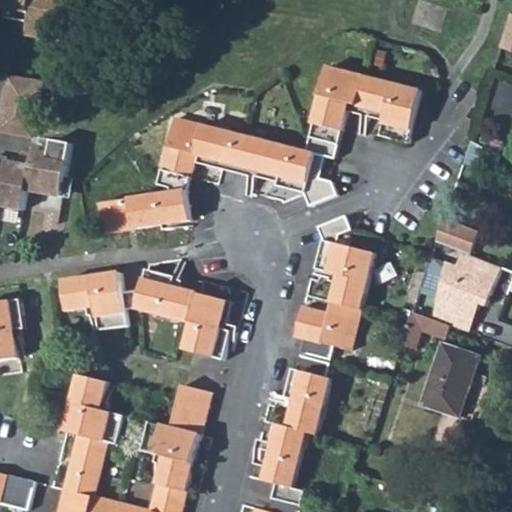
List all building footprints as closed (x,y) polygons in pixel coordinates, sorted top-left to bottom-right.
[(6,0),(4,10),(30,15),(25,38),(61,45),(70,0),(6,0)] [(511,15),(501,49),(511,52),(511,15)] [(177,121),(164,171),(161,186),(172,189),(172,194),(104,206),(106,218),(108,234),(166,225),(193,221),(189,192),(193,178),(198,156),(224,163),(259,172),(281,178),(279,188),(306,195),(312,208),(340,197),(335,183),(323,180),(327,159),(339,161),(346,128),(352,105),(362,108),(388,114),(386,123),(382,137),(412,144),(424,92),(330,69),(316,126),(309,153),(177,121)] [(0,113),(0,134),(33,141),(34,136),(42,101),(45,84),(7,76),(0,113)] [(511,86),(507,84),(497,108),(511,114),(511,86)] [(0,210),(0,209),(25,213),(29,193),(64,200),(69,177),(74,147),(55,143),(51,162),(28,157),(26,168),(21,168),(9,165),(9,162),(2,161),(0,169),(0,210)] [(500,154),(477,145),(472,163),(495,171),(500,154)] [(333,314),(305,307),(298,336),(307,339),(304,353),(333,360),(336,348),(354,353),(364,312),(378,256),(341,246),(342,237),(355,231),(349,216),(320,227),(326,242),(319,272),(341,277),(340,280),(333,314)] [(503,269),(464,254),(459,268),(447,263),(447,264),(432,259),(421,293),(436,298),(429,318),(448,324),(472,333),(482,306),(489,308),(503,269)] [(145,290),(140,310),(183,321),(195,323),(188,351),(192,352),(226,361),(233,333),(224,330),(230,302),(201,295),(175,289),(178,278),(150,271),(145,290)] [(98,309),(102,331),(130,327),(128,311),(125,292),(122,275),(86,280),(66,283),(70,312),(98,309)] [(125,292),(128,311),(133,310),(140,310),(145,290),(134,291),(125,292)] [(0,361),(21,359),(18,330),(27,329),(22,301),(0,303),(0,361)] [(443,338),(448,324),(429,318),(415,312),(411,323),(410,326),(424,332),(443,338)] [(424,332),(410,326),(404,346),(417,350),(424,332)] [(424,406),(443,412),(457,417),(461,418),(470,391),(472,391),(483,358),(445,345),(424,406)] [(269,511),(259,509),(258,511),(302,511),(307,491),(296,489),(310,433),(320,436),(334,380),(329,378),(332,366),(302,358),(299,371),(295,370),(288,399),(298,401),(291,428),(280,425),(267,481),(278,484),(271,511),(269,511)] [(67,491),(62,511),(122,511),(125,505),(97,498),(110,443),(119,445),(127,416),(104,411),(111,383),(82,376),(68,433),(81,436),(67,491)] [(153,511),(139,508),(138,511),(184,511),(203,435),(213,394),(186,387),(183,399),(176,427),(153,422),(145,452),(167,458),(161,484),(154,511),(153,511)] [(0,504),(2,505),(9,476),(0,473),(0,504)] [(9,476),(2,505),(7,506),(26,511),(30,511),(38,483),(9,476)]
